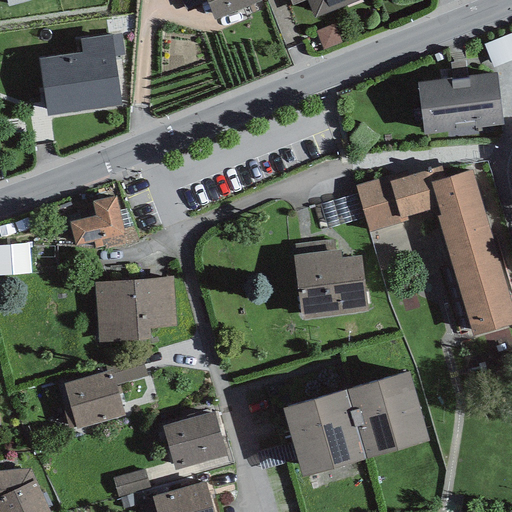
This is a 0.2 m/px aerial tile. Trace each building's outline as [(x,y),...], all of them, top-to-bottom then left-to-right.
[(205,0),(215,21),(262,1),(261,0),(205,0)] [(306,0),(314,19),(362,0),(306,0)] [(81,53),(37,60),(45,118),(120,107),(110,37),(79,41),(81,53)] [(511,40),(488,50),(497,73),(511,67),(511,40)] [(451,80),(418,84),(425,133),(501,123),(495,74),(467,78),(464,61),(449,63),(451,80)] [(511,294),(473,160),(355,194),(367,233),(436,213),(473,339),(511,327),(511,294)] [(95,217),(70,223),(75,246),(93,242),(95,249),(103,247),(104,249),(126,244),(138,241),(133,227),(123,230),(115,197),(91,203),(95,217)] [(361,256),(288,262),(293,321),(366,315),(361,256)] [(173,276),(91,280),(95,344),(149,341),(149,327),(176,326),(173,276)] [(111,374),(58,391),(73,438),(127,421),(111,374)] [(405,376),(278,409),(294,470),(421,437),(405,376)] [(218,418),(164,430),(174,479),(229,467),(218,418)] [(49,511),(34,470),(0,472),(0,511),(49,511)] [(218,511),(209,484),(148,503),(150,511),(218,511)]
